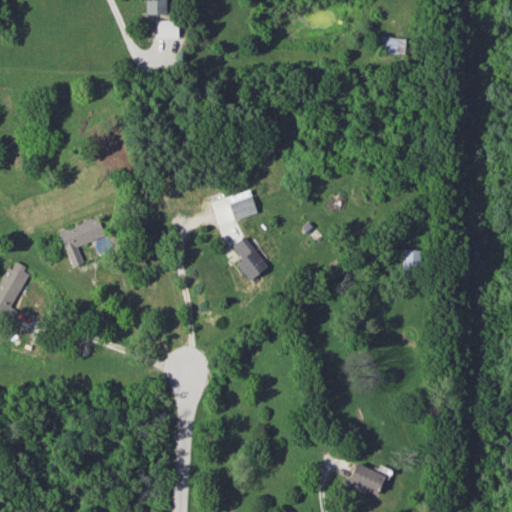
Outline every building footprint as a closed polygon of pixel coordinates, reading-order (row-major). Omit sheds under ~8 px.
[(176,37),(176,20),(155,20),(156,37),(176,37)] [(403,53),(404,37),(378,36),(378,52),(403,53)] [(229,202),(235,220),(258,211),(252,193),(229,202)] [(57,226),(74,266),(85,262),(77,244),(107,232),(97,209),(57,226)] [(238,262),(254,282),(274,266),(247,233),(235,244),(245,256),(238,262)] [(400,271),(419,272),(421,250),(403,248),(400,271)] [(0,279),(0,307),(7,311),(29,272),(23,269),(26,264),(17,259),(12,267),(8,265),(0,279)] [(358,461),(349,481),(378,493),(386,473),(358,461)]
